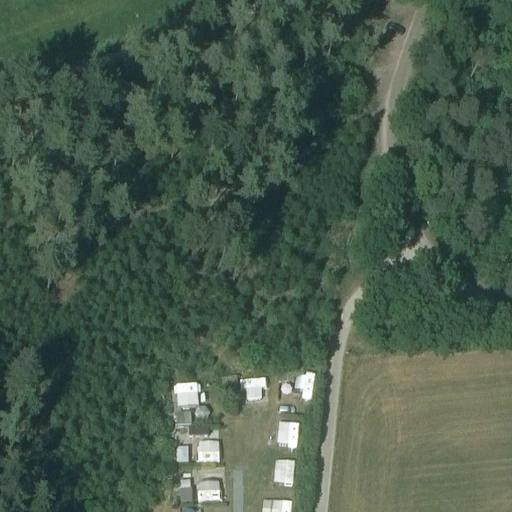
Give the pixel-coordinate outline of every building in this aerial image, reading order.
[(286,376),(278,375),(277,384),(286,384),(286,376)] [(223,391),(232,389),(230,381),(221,383),(223,391)] [(189,415),(176,416),(177,428),(190,427),(189,415)] [(187,439),(207,439),(207,431),(187,430),(187,439)] [(180,507),(190,506),(189,496),(179,497),(180,507)]
